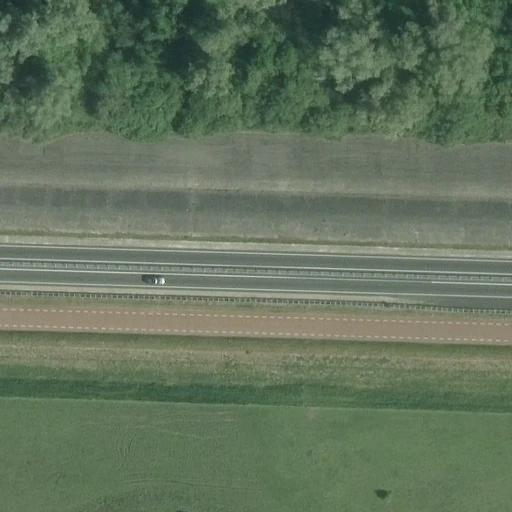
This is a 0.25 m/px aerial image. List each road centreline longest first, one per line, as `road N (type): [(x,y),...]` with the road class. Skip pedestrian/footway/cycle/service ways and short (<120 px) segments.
road 1 (trunk): [(511,271),(0,254)]
road 2 (tertiary): [(511,333),(0,317)]
road 3 (trunk): [(0,276),(511,292)]
